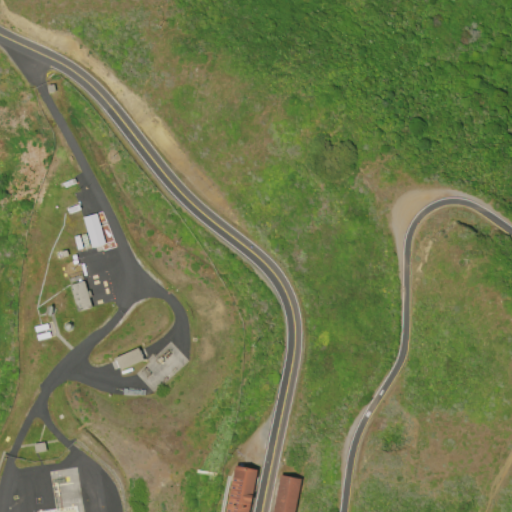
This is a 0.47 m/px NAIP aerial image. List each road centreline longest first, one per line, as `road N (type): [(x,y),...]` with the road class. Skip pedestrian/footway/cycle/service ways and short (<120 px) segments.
road 1 (residential): [(264,511),(295,362),(283,284),(168,179),(90,83),(0,30)]
road 2 (residential): [(511,230),(470,203),(451,203),(417,224),(407,345),(361,433),(347,511)]
